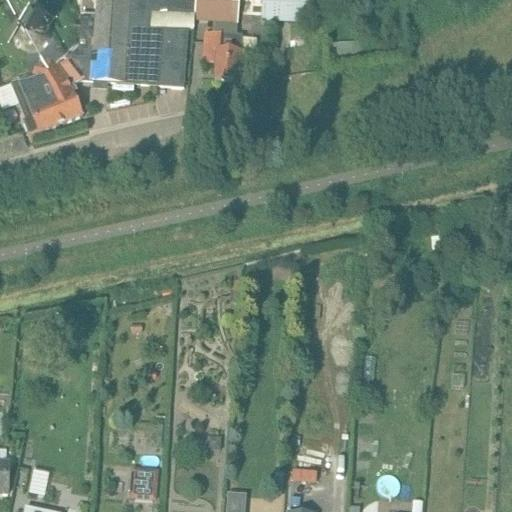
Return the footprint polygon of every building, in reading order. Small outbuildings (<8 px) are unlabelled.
[(68,53),(55,60),(70,89),(84,81),(85,82),(124,85),(130,0),(79,0),(76,54),(68,53)] [(130,0),(124,85),(183,89),(187,31),(193,32),(193,23),(195,23),(196,0),(130,0)] [(196,0),(195,23),(212,24),(211,35),(205,34),(204,45),(202,65),(215,65),(214,82),(239,84),(242,37),(236,37),(238,0),(196,0)] [(261,0),(261,21),(315,22),(315,0),(261,0)] [(41,14),(33,11),(25,12),(18,16),(13,22),(10,30),(11,38),(14,45),(21,50),(28,53),(36,52),(43,48),(48,42),(50,34),(50,27),(46,20),(41,14)] [(73,95),(70,89),(55,60),(38,68),(36,68),(24,87),(13,91),(24,120),(22,121),(31,142),(42,138),(41,135),(83,118),(73,95)] [(141,326),(131,326),(131,334),(141,334),(141,326)] [(8,465),(5,465),(5,452),(0,451),(0,496),(7,497),(8,465)] [(61,478),(53,476),(24,470),(19,495),(48,501),(55,503),(61,478)] [(133,470),(130,501),(155,503),(158,473),(133,470)]
